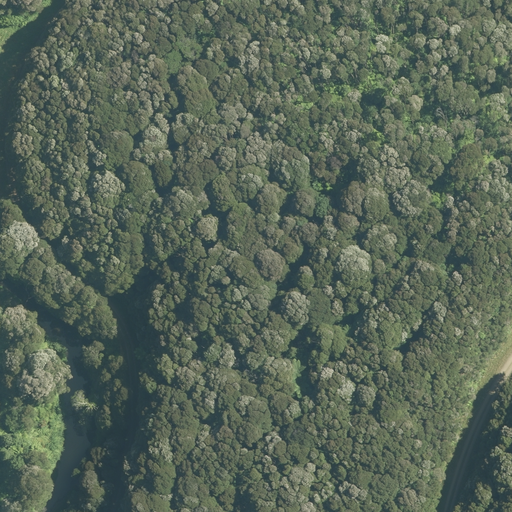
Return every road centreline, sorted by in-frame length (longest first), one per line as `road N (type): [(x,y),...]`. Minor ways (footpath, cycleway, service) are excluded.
road 1 (track): [(0,171),(9,231),(45,282),(108,322),(132,368),(133,426),(113,511)]
road 2 (track): [(65,0),(40,25),(0,127)]
